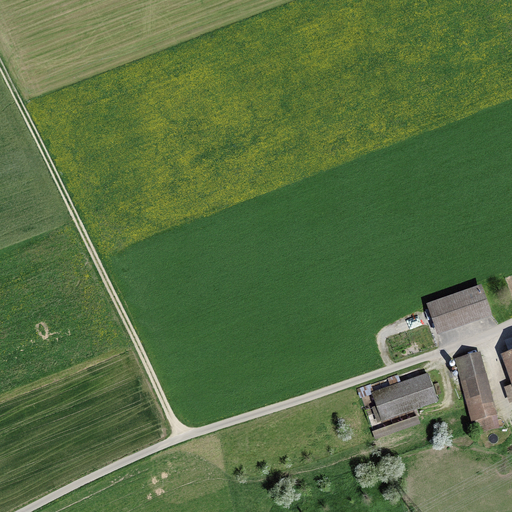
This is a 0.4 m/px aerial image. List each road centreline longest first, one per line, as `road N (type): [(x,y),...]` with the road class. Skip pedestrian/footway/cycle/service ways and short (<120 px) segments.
road 1 (unclassified): [(21,511),(161,445),(511,322)]
road 2 (track): [(183,437),(0,63)]
